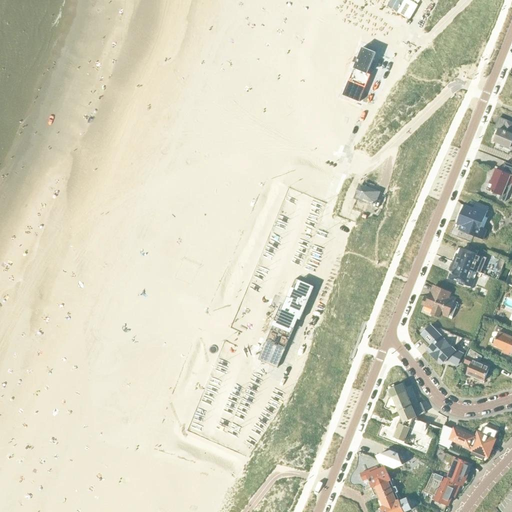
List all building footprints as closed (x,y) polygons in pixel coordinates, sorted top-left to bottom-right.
[(401,0),(391,0),(390,1),(387,0),(385,0),(383,5),(410,19),(416,7),(401,0)] [(356,63),(343,95),(360,102),(371,74),(368,73),(377,52),(363,47),(358,57),(356,56),(353,62),(356,63)] [(511,121),(500,117),(496,127),(499,129),(494,141),(503,144),(502,146),(511,150),(511,121)] [(511,164),(505,162),(501,171),(496,169),(488,189),(502,195),(507,184),(511,185),(511,164)] [(355,196),(376,203),(380,190),(359,183),(355,196)] [(489,208),(482,205),(477,203),(474,209),(465,205),(461,215),(457,223),(461,225),(460,230),(484,240),(487,230),(481,228),(489,208)] [(456,264),(474,271),(474,270),(481,273),(487,258),(483,256),(482,257),(476,254),(479,249),(474,247),(472,253),(462,249),(456,264)] [(496,268),(502,271),(506,260),(500,258),(496,268)] [(471,279),(474,271),(456,264),(450,278),(472,287),(474,280),(471,279)] [(277,368),(284,349),(297,318),(299,319),(313,286),(294,278),(280,314),(277,313),(269,334),(266,341),(258,359),(277,368)] [(452,319),(452,317),(458,303),(454,302),(456,298),(450,295),(451,293),(434,286),(429,298),(426,297),(423,305),(434,309),(432,314),(439,317),(441,314),(448,317),(452,319)] [(432,324),(425,337),(433,345),(432,346),(429,349),(434,354),(442,363),(443,363),(445,361),(448,358),(452,360),(452,361),(458,364),(462,354),(455,351),(453,349),(463,338),(464,338),(454,334),(450,333),(451,332),(432,324)] [(511,330),(504,327),(503,328),(497,326),(495,331),(499,332),(494,344),(504,349),(503,351),(509,354),(510,351),(511,351),(511,337),(511,336),(511,333),(511,330)] [(471,349),(467,356),(464,363),(470,365),(467,373),(484,381),(490,366),(480,362),(483,356),(471,349)] [(393,396),(401,415),(404,422),(414,418),(417,417),(403,384),(391,389),(393,396)] [(404,422),(401,415),(393,437),(405,441),(414,418),(404,422)] [(451,434),(443,430),(440,437),(449,441),(450,439),(470,448),(469,450),(472,451),(471,454),(483,459),(485,456),(486,457),(494,437),(495,437),(497,430),(485,425),(482,432),(478,430),(476,435),(454,426),(451,434)] [(376,486),(388,481),(392,479),(389,472),(391,471),(390,468),(396,465),(403,458),(402,455),(393,450),(390,452),(389,451),(378,456),(382,465),(384,464),(385,467),(379,469),(378,466),(361,473),(364,480),(369,478),(373,487),(376,486)] [(443,476),(434,500),(439,502),(448,505),(452,496),(455,498),(461,485),(465,474),(468,475),(472,464),(455,457),(450,468),(447,467),(446,469),(444,468),(441,475),(443,476)] [(443,476),(441,475),(431,471),(423,492),(433,496),(432,499),(434,500),(443,476)] [(392,489),(388,481),(376,486),(385,506),(397,501),(394,493),(398,492),(396,487),(392,489)] [(400,500),(397,501),(385,506),(382,507),(383,511),(414,511),(415,511),(412,504),(404,508),(400,500)]
